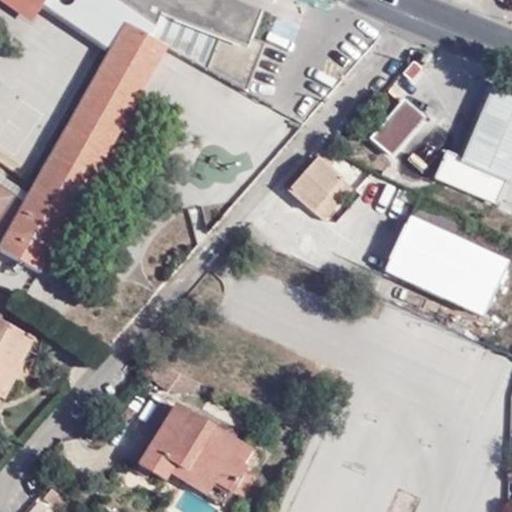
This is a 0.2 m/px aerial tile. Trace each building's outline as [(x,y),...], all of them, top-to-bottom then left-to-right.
[(49,0),(22,0),(42,14),(50,2),(51,1),(49,0)] [(51,0),(51,1),(50,2),(73,17),(84,0),(51,0)] [(167,47),(248,91),(251,80),(236,72),(247,46),(215,35),(161,14),(156,27),(117,0),(116,0),(109,13),(168,46),(167,47)] [(236,72),(251,80),(266,31),(252,27),(259,0),(117,0),(156,27),(161,14),(215,35),(247,46),(236,72)] [(97,17),(123,31),(27,204),(0,186),(0,248),(3,250),(43,273),(167,47),(168,46),(109,13),(101,9),(97,17)] [(511,92),(493,85),(461,164),(502,180),(510,183),(511,177),(511,92)] [(424,120),(406,105),(373,141),(391,156),(424,120)] [(502,180),(461,164),(447,158),(438,180),(492,202),(502,180)] [(314,216),(342,183),(318,162),(289,195),(314,216)] [(352,192),(342,183),(314,216),(323,224),(352,192)] [(461,217),(418,197),(407,221),(452,238),(461,217)] [(452,238),(407,221),(385,272),(486,315),(509,262),(452,238)] [(0,322),(0,320),(11,300),(0,293),(0,396),(7,401),(39,345),(0,322)] [(81,340),(99,350),(107,339),(79,316),(68,327),(81,340)] [(205,389),(157,366),(146,378),(169,397),(187,399),(205,389)] [(168,484),(171,478),(178,469),(214,491),(218,486),(233,497),(249,473),(244,469),(253,455),(179,407),(142,467),(168,484)] [(178,469),(171,478),(224,511),(233,497),(218,486),(214,491),(178,469)]
